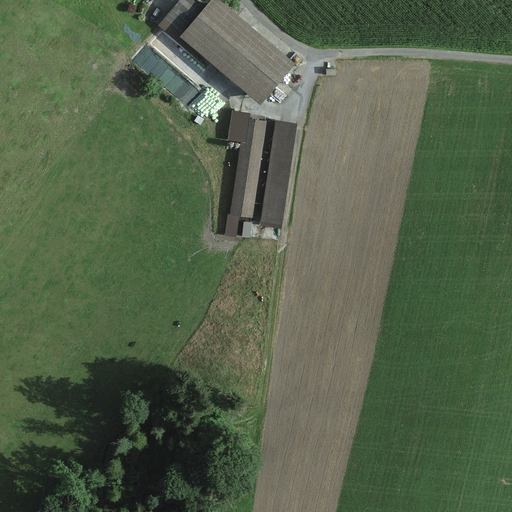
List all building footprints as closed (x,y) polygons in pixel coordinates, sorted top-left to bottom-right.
[(200,56),(261,107),(296,66),(217,0),(213,0),(205,10),(192,0),(180,0),(158,26),(197,59),(200,56)] [(267,122),(250,120),(251,114),(232,111),(228,141),(241,143),(230,215),(239,216),(253,218),(267,122)] [(297,125),(276,121),(261,222),(282,225),(297,125)] [(239,216),(230,215),(227,235),(236,236),(239,216)] [(282,225),(261,222),(260,227),(281,231),(282,225)]
